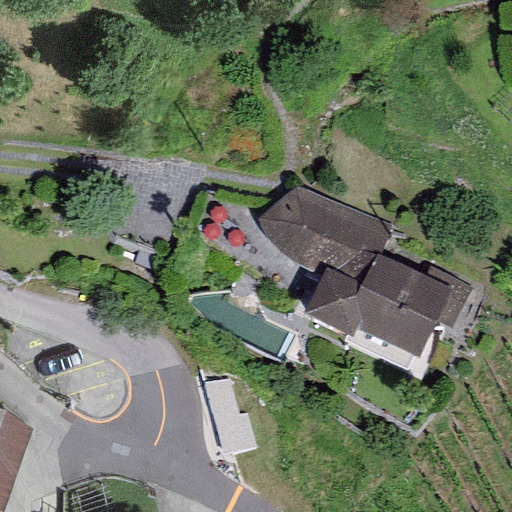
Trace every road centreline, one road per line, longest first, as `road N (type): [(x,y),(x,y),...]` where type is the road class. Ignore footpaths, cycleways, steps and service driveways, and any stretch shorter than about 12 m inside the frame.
road 1 (unclassified): [(137,457),(162,407),(151,359),(117,338),(0,298)]
road 2 (unclassified): [(137,457),(55,422),(0,377)]
road 3 (residential): [(251,511),(137,457)]
